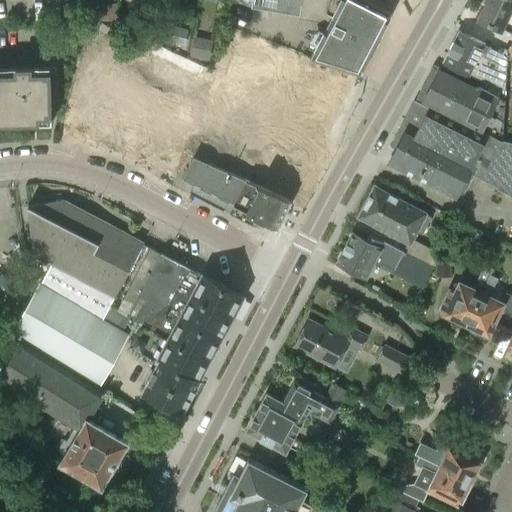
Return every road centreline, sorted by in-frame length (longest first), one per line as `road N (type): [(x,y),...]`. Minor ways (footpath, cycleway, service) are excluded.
road 1 (residential): [(290,271),(59,164),(0,169)]
road 2 (residential): [(290,271),(438,0)]
road 3 (residential): [(163,511),(290,271)]
